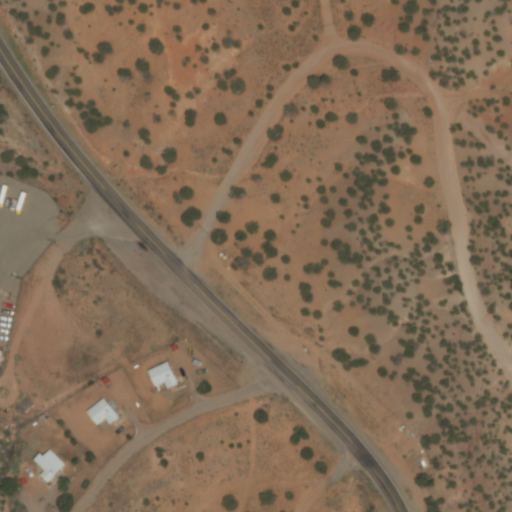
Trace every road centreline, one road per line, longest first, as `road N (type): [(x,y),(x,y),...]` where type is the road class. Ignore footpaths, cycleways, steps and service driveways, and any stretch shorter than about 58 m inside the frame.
road 1 (primary): [(283,373),(122,211),(0,51)]
road 2 (residential): [(283,373),(137,441),(71,511)]
road 3 (primary): [(400,511),(376,470),(283,373)]
